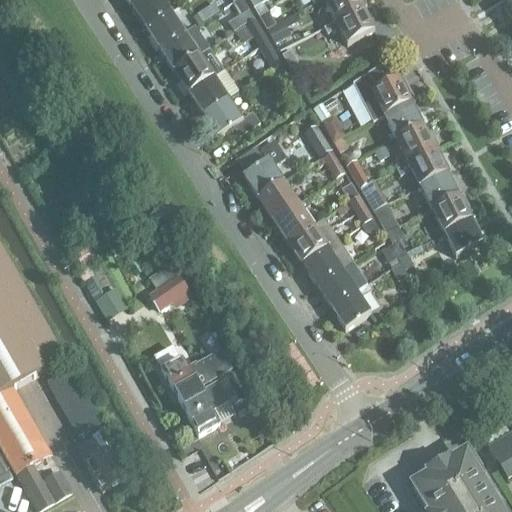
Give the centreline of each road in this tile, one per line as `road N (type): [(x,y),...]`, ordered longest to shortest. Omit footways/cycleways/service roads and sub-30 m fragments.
road 1 (residential): [(336,378),(84,0)]
road 2 (residential): [(511,100),(459,23),(421,48),(393,0)]
road 3 (tertiary): [(368,427),(511,338)]
road 4 (tertiary): [(250,511),(368,427)]
